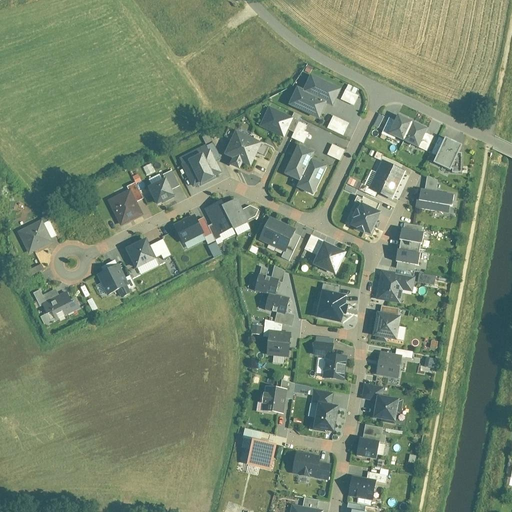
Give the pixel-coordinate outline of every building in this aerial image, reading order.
[(345,93),(314,79),(307,94),(301,91),(291,110),(323,124),(331,108),(336,110),(345,93)] [(343,103),(357,108),(361,99),(357,97),(359,91),(350,87),(343,103)] [(296,115),(294,120),(270,109),(262,129),(287,141),(290,133),(296,136),(301,125),(304,119),(296,115)] [(381,114),(378,125),(384,127),(387,115),(381,114)] [(419,148),(427,130),(398,116),(390,134),(419,148)] [(329,131),(346,139),(351,127),(335,118),(329,131)] [(307,134),(309,129),(301,125),(296,136),(293,142),(300,145),(287,178),(303,186),(300,192),(315,199),(329,170),(316,164),(318,157),(306,149),(311,136),(307,134)] [(236,164),(234,170),(243,174),(245,168),(254,172),(264,147),(238,134),(227,160),(236,164)] [(465,150),(441,140),(433,157),(440,161),(437,168),(442,170),(439,177),(448,181),(451,174),(455,177),(465,177),(465,150)] [(346,153),(335,147),(329,157),(342,164),(346,153)] [(198,161),(184,167),(195,190),(201,187),(203,189),(219,182),(217,179),(224,176),(212,152),(210,153),(208,148),(194,155),(198,161)] [(405,172),(383,162),(377,174),(372,171),(365,187),(392,199),(405,172)] [(178,200),(169,183),(162,185),(158,178),(150,181),(154,188),(151,190),(161,209),(178,200)] [(440,183),(429,178),(427,192),(422,191),(421,212),(454,216),(455,197),(439,194),(440,183)] [(146,202),(137,185),(129,190),(131,193),(110,204),(123,229),(146,218),(139,205),(146,202)] [(385,217),(379,214),(381,208),(366,200),(365,202),(359,199),(356,207),(362,210),(353,229),(375,241),(385,217)] [(245,213),(239,203),(228,209),(225,205),(206,212),(224,245),(238,237),(240,239),(253,232),(250,224),(259,221),(261,214),(253,209),(245,213)] [(197,218),(177,228),(185,247),(204,237),(209,247),(217,244),(206,221),(200,224),(197,218)] [(304,240),(297,237),(298,233),(272,221),(262,244),(285,255),(283,261),(292,265),(304,240)] [(46,226),(42,223),(20,234),(31,257),(55,245),(53,242),(59,239),(52,224),(46,226)] [(378,303),(404,307),(405,295),(416,296),(417,286),(437,289),(438,279),(417,275),(418,270),(422,270),(424,258),(422,258),(424,250),(426,250),(427,236),(424,236),(424,229),(406,227),(405,232),(403,232),(401,246),(403,246),(402,253),(399,252),(397,266),(399,267),(398,277),(383,274),(378,303)] [(149,243),(129,253),(139,273),(160,264),(159,261),(164,259),(165,262),(174,258),(165,243),(152,249),(149,243)] [(350,257),(328,247),(316,270),(339,279),(350,257)] [(104,275),(99,278),(103,285),(97,288),(103,301),(122,297),(124,303),(135,297),(133,293),(138,290),(132,279),(128,282),(118,264),(103,271),(104,275)] [(45,272),(43,266),(31,273),(34,278),(45,272)] [(287,274),(276,269),(274,280),(270,280),(270,273),(263,269),(257,295),(271,299),(268,313),(278,317),(277,325),(284,329),(294,330),(295,319),(290,317),(292,302),(280,298),(281,285),(284,286),(287,274)] [(344,291),(326,287),(320,322),(345,328),(346,319),(350,319),(352,310),(348,310),(349,300),(343,299),(344,291)] [(42,309),(44,308),(49,317),(43,320),(45,328),(79,313),(70,295),(61,298),(58,292),(44,298),(42,294),(36,297),(42,309)] [(401,311),(384,308),(383,317),(380,316),(376,341),(400,345),(400,343),(406,344),(408,329),(402,329),(404,320),(400,319),(401,311)] [(265,340),(270,340),(269,358),(291,360),(293,336),(284,335),(284,329),(277,325),(266,323),(265,340)] [(335,341),(318,340),(315,356),(320,358),(316,380),(348,385),(349,359),(345,359),(345,353),(341,351),(335,351),(335,341)] [(401,383),(404,361),(414,362),(415,354),(398,351),(397,357),(382,354),(380,379),(401,383)] [(289,394),(268,390),(263,413),(285,417),(289,394)] [(336,396),(315,393),(314,405),(320,406),(317,433),(339,436),(342,409),(335,408),(336,396)] [(380,417),(403,421),(408,399),(384,394),(380,417)] [(364,436),(360,456),(384,459),(387,440),(364,436)] [(279,451),(256,446),(251,469),(274,474),(279,451)] [(324,460),(298,455),(294,477),(331,484),(334,469),(323,467),(324,460)] [(357,474),(353,494),(378,498),(381,479),(357,474)]
